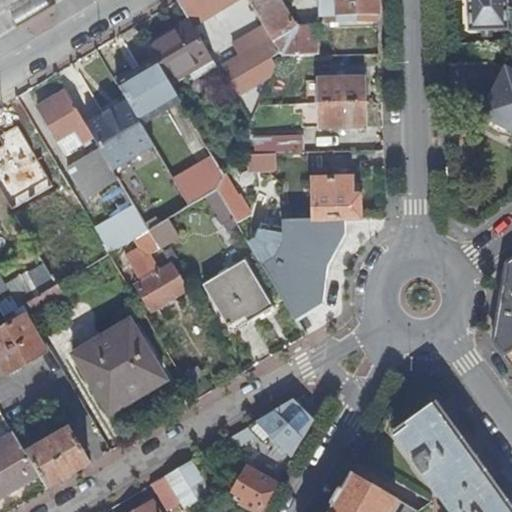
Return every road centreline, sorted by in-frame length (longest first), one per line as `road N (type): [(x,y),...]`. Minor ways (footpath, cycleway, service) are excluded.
road 1 (residential): [(54,511),(317,356)]
road 2 (residential): [(416,248),(413,0)]
road 3 (residential): [(0,72),(121,0)]
road 4 (residential): [(359,402),(297,511)]
